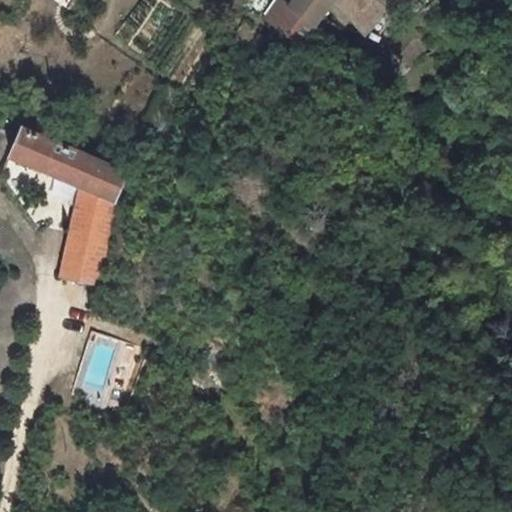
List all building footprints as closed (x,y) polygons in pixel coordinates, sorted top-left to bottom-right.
[(289,0),(282,9),(274,0),(251,26),(284,53),(315,16),(326,30),(349,53),(369,29),(364,23),(374,14),(362,0),(289,0)] [(273,0),(274,0),(282,9),(289,0),(273,0)] [(378,65),(397,81),(411,65),(393,49),(378,65)] [(77,294),(121,202),(3,146),(0,152),(0,156),(6,160),(0,174),(0,178),(72,215),(31,297),(51,308),(66,315),(77,294)] [(15,228),(4,234),(13,247),(23,240),(15,228)]
